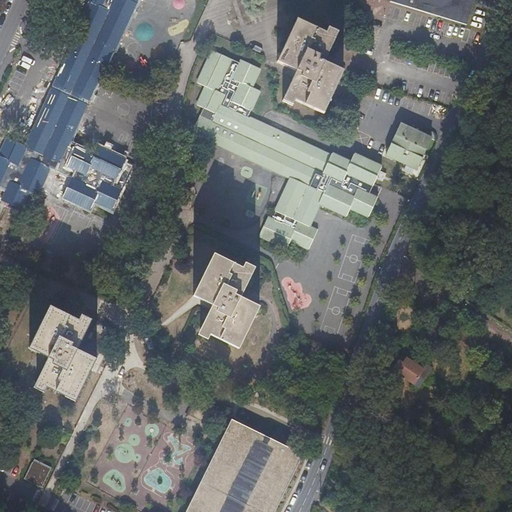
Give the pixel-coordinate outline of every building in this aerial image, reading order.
[(82,0),(90,3),(76,33),(78,35),(27,147),(8,139),(0,157),(0,190),(5,193),(2,201),(20,210),(29,192),(37,196),(50,169),(72,180),(64,197),(92,210),(96,202),(114,210),(134,166),(125,162),(125,160),(97,148),(94,156),(75,148),(74,150),(67,146),(112,48),(115,49),(136,0),(82,0)] [(465,24),(472,0),(391,0),(391,2),(465,24)] [(324,64),(335,40),(296,23),(277,64),(297,73),(283,103),(294,108),(296,103),(324,115),(343,73),(324,64)] [(285,249),(289,241),(308,250),(316,231),(308,227),(318,205),(345,217),(349,209),(367,217),(377,199),(368,195),(381,168),(355,156),(352,164),(333,156),(332,158),(248,119),(260,93),(251,88),(259,70),(241,61),(239,65),(212,53),(197,84),(205,88),(197,106),(203,109),(192,133),(291,179),(271,219),(267,218),(258,236),(285,249)] [(431,138),(401,125),(386,156),(417,170),(431,138)] [(202,332),(240,350),(260,308),(241,299),(253,275),(215,256),(194,298),(199,300),(214,308),(202,332)] [(31,349),(50,359),(38,384),(76,403),(97,360),(79,351),(90,327),(52,308),(31,349)] [(455,316),(443,308),(437,318),(448,326),(455,316)] [(402,355),(395,365),(422,383),(436,363),(418,351),(415,356),(407,351),(403,356),(402,355)] [(191,417),(208,425),(215,410),(198,401),(191,417)] [(274,511),(302,456),(232,422),(222,443),(187,511),(274,511)] [(30,462),(27,468),(46,477),(49,471),(30,462)] [(41,488),(46,477),(27,468),(22,479),(41,488)]
